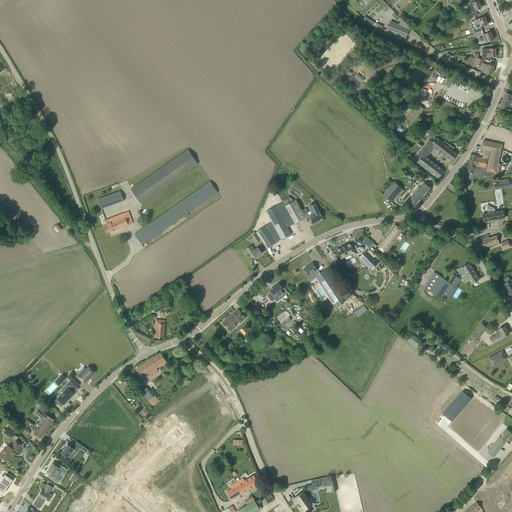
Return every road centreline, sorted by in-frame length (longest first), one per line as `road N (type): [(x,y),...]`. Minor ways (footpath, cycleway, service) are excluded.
road 1 (unclassified): [(144,355),(50,134),(0,50)]
road 2 (tertiary): [(182,339),(263,272),(326,234),(417,212)]
road 3 (tertiary): [(10,511),(76,411),(144,355)]
road 4 (unclassified): [(288,511),(227,387),(182,339)]
road 5 (track): [(338,0),(358,20),(500,86)]
road 6 (tertiary): [(417,212),(474,139),(507,68)]
road 7 (track): [(93,246),(0,142)]
